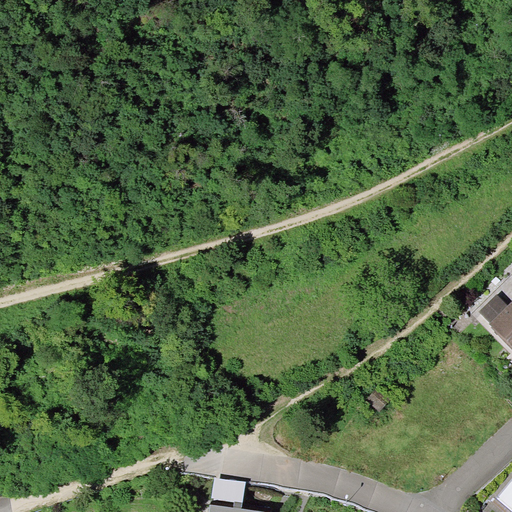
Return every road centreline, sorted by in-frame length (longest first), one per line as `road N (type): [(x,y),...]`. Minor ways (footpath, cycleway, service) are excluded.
road 1 (track): [(0,304),(375,195),(511,120)]
road 2 (residential): [(186,460),(332,479),(420,511)]
